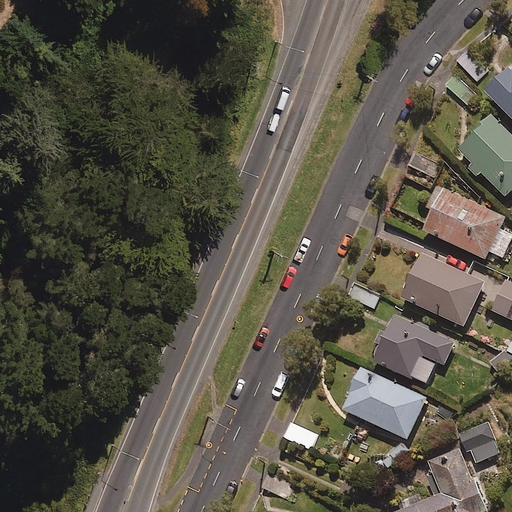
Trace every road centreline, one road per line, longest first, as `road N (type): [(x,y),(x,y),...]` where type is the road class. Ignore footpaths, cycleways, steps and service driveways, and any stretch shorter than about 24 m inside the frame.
road 1 (tertiary): [(464,0),(394,90),(201,511)]
road 2 (trunk): [(122,511),(258,187),(326,0)]
